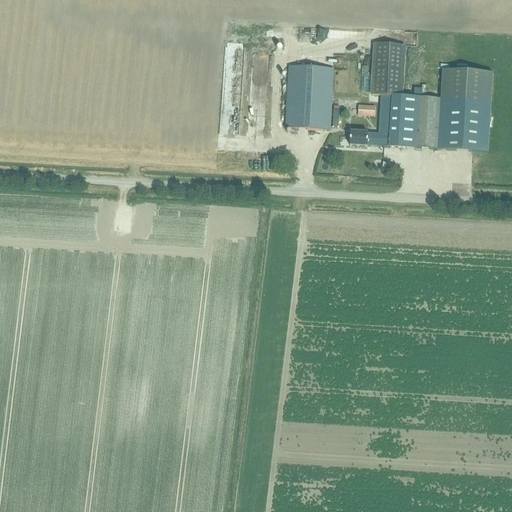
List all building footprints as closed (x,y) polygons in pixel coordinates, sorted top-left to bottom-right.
[(323,38),(352,40),(352,29),(324,28),(323,38)] [(489,153),(491,102),(493,73),(443,70),(441,100),(429,99),(402,97),(405,47),(375,45),(372,96),(382,97),(381,119),(380,135),(379,146),(379,147),(489,153)] [(333,69),(290,67),(287,129),(330,131),(331,106),(333,69)] [(262,111),(261,90),(249,90),(250,111),(262,111)] [(355,102),(355,95),(335,93),(335,100),(355,102)] [(375,119),(375,108),(359,107),(358,118),(375,119)] [(379,146),(380,135),(368,134),(368,133),(351,132),(350,147),(368,148),(368,145),(379,146)] [(130,234),(114,232),(111,256),(127,258),(130,234)]
